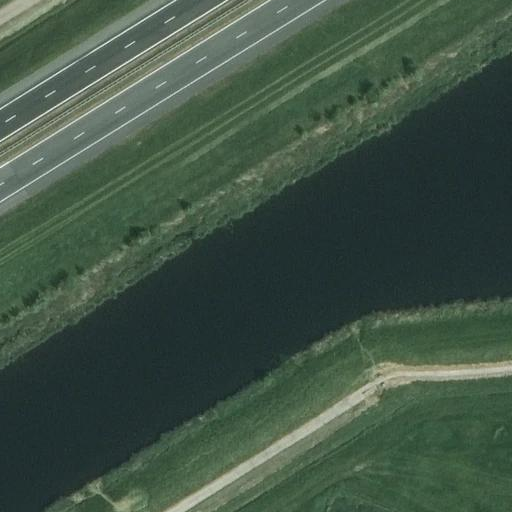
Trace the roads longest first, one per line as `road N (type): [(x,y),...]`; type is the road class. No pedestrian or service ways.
road 1 (motorway): [(0,182),(294,0)]
road 2 (unclassified): [(172,511),(387,378)]
road 3 (motorway): [(208,0),(0,129)]
